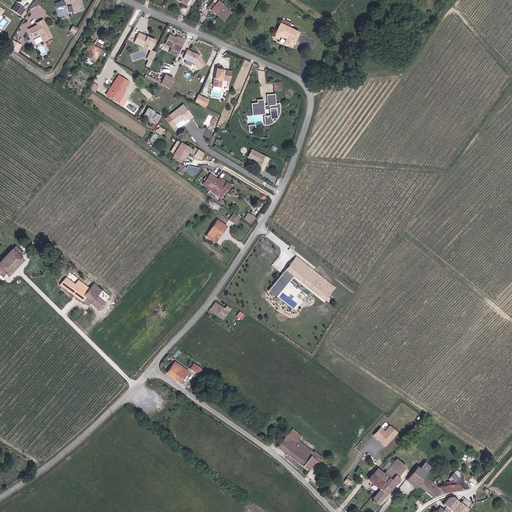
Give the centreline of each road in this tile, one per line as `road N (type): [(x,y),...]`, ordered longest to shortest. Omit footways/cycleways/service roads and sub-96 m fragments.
road 1 (unclassified): [(151,368),(204,308),(272,207),(310,94),(297,78),(131,0)]
road 2 (unclassified): [(151,368),(285,463),(333,511)]
road 3 (unclassified): [(0,497),(136,386)]
road 4 (residential): [(22,275),(136,386)]
